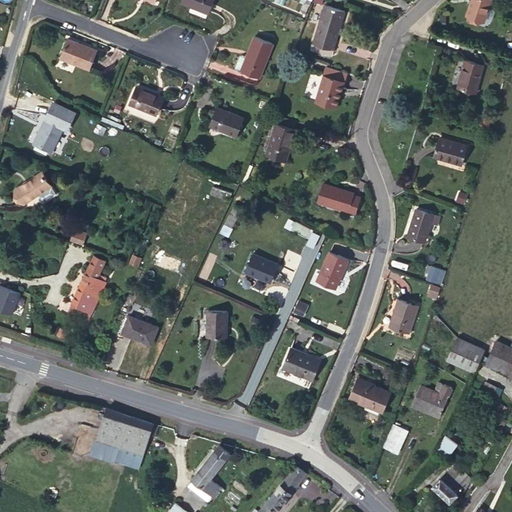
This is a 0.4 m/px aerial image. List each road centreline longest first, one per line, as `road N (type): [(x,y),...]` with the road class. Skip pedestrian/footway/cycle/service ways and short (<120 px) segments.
road 1 (residential): [(306,450),(374,282),(385,209),(361,130),(392,34),(431,0)]
road 2 (secondary): [(306,450),(0,355)]
road 3 (residential): [(177,45),(137,48),(27,2)]
